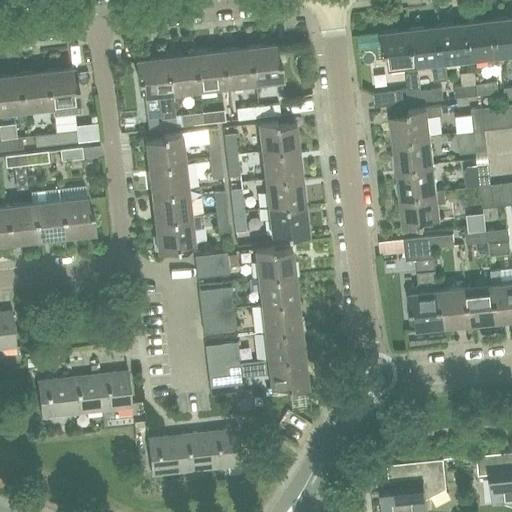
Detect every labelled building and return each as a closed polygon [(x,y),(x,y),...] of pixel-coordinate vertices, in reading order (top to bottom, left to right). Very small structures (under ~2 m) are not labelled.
[(499,35),(501,53),(511,51),(511,14),(492,17),(494,36),(499,35)] [(473,56),(501,53),(499,35),(494,36),(492,17),(465,20),(467,39),(471,38),(473,56)] [(446,59),(473,56),(471,38),(467,39),(465,20),(437,24),(439,42),(443,41),(446,59)] [(448,78),(446,59),(443,41),(439,42),(437,24),(410,27),(412,45),(416,44),(418,63),(433,61),(435,79),(448,78)] [(416,44),(412,45),(410,27),(382,30),(385,51),(388,50),(390,66),(409,64),(410,72),(407,76),(408,87),(400,88),(401,102),(422,100),(421,89),(418,63),(416,44)] [(254,63),(256,81),(284,78),(282,59),(277,59),(275,42),(247,45),(249,64),(254,63)] [(228,85),(256,81),(254,63),(249,64),(247,45),(219,49),(221,67),(226,66),(228,85)] [(200,88),(228,85),(226,66),(221,67),(219,49),(191,52),(193,70),(198,70),(200,88)] [(172,91),(200,88),(198,70),(193,70),(191,52),(163,56),(165,74),(170,73),(172,91)] [(171,91),(172,91),(170,73),(165,74),(163,56),(135,59),(138,79),(142,78),(144,95),(158,93),(161,117),(147,118),(148,130),(176,127),(171,91)] [(50,87),(52,105),(53,115),(82,112),(81,101),(79,84),(75,85),(73,66),(45,69),(47,88),(50,87)] [(24,108),(52,105),(50,87),(47,88),(45,69),(17,72),(19,91),(22,91),(24,108)] [(0,110),(24,108),(22,91),(19,91),(17,72),(0,74),(0,110)] [(476,84),(478,95),(498,93),(497,81),(476,84)] [(456,97),(478,95),(476,84),(454,86),(456,97)] [(421,89),(422,100),(444,97),(443,86),(421,89)] [(259,106),(260,117),(280,115),(302,113),(300,100),(278,102),(278,104),(259,106)] [(506,126),(511,125),(511,103),(503,104),(506,126)] [(414,136),(431,134),(429,116),(442,114),(441,104),(428,106),(410,108),(410,112),(392,114),(395,143),(414,141),(414,136)] [(495,128),(506,126),(503,104),(492,105),(495,128)] [(485,129),(495,128),(492,105),(482,107),(485,129)] [(238,119),(260,117),(259,106),(236,108),(238,119)] [(474,130),(485,129),(482,107),(471,108),(474,130)] [(203,112),(205,123),(225,120),(223,110),(203,112)] [(182,126),(205,123),(203,112),(181,114),(182,126)] [(281,152),(300,150),(296,121),(278,124),(277,120),(260,122),(263,150),(280,148),(281,152)] [(56,132),(57,144),(98,140),(96,126),(76,129),(76,130),(56,132)] [(217,127),(206,128),(206,129),(208,141),(209,156),(220,155),(217,127)] [(206,128),(182,131),(183,144),(208,141),(206,129),(206,128)] [(485,129),(474,130),(476,151),(487,150),(485,129)] [(167,162),(185,159),(183,144),(182,131),(163,134),(164,138),(145,140),(148,168),(167,166),(167,162)] [(35,146),(57,144),(56,132),(34,135),(35,146)] [(226,154),(237,153),(235,133),(223,134),(226,154)] [(416,164),(435,162),(431,134),(414,136),(414,141),(395,143),(399,171),(417,170),(416,164)] [(0,139),(1,150),(23,148),(21,136),(0,139)] [(61,161),(82,159),(81,147),(60,149),(61,161)] [(303,177),(300,150),(281,152),(280,148),(263,150),(266,178),(284,176),(284,180),(303,177)] [(27,153),(28,164),(48,162),(47,151),(27,153)] [(6,167),(28,164),(27,153),(4,156),(6,167)] [(237,153),(226,154),(228,176),(239,175),(237,153)] [(209,156),(212,179),(222,177),(220,155),(209,156)] [(170,189),(188,187),(185,159),(167,162),(167,166),(148,168),(152,196),(171,193),(170,189)] [(438,190),(435,162),(416,164),(417,170),(399,171),(402,199),(420,197),(419,192),(438,190)] [(480,185),(491,184),(489,163),(478,165),(467,165),(464,170),(466,187),(480,185)] [(306,205),(303,177),(284,180),(284,176),(266,178),(270,205),(287,203),(287,208),(306,205)] [(504,205),(511,203),(511,181),(502,183),(504,205)] [(493,206),(504,205),(502,183),(491,184),(493,206)] [(482,207),(493,206),(491,184),(480,185),(482,207)] [(174,217),(192,215),(188,187),(170,189),(171,193),(152,196),(155,223),(174,221),(174,217)] [(232,210),(243,209),(241,188),(230,189),(232,210)] [(420,197),(402,199),(405,226),(426,224),(425,220),(441,218),(440,204),(444,203),(447,198),(446,189),(438,190),(419,192),(420,197)] [(215,212),(226,211),(224,190),(212,191),(215,212)] [(66,216),(68,235),(97,232),(94,211),(90,212),(88,196),(61,199),(63,217),(66,216)] [(40,239),(68,235),(66,216),(63,217),(61,199),(33,202),(35,220),(38,220),(40,239)] [(12,242),(40,239),(38,220),(35,220),(33,202),(5,206),(7,224),(10,223),(12,242)] [(310,233),(306,205),(287,208),(287,203),(270,205),(273,234),(288,232),(288,236),(310,233)] [(0,243),(12,242),(10,223),(7,224),(5,206),(0,206),(0,243)] [(243,209),(232,210),(235,232),(246,231),(243,209)] [(226,211),(215,212),(218,234),(229,232),(226,211)] [(174,221),(155,223),(159,252),(180,249),(180,245),(195,243),(194,229),(201,228),(199,214),(192,215),(174,217),(174,221)] [(487,230),(488,242),(509,240),(507,228),(487,230)] [(466,244),(488,242),(487,230),(465,232),(466,244)] [(432,236),(433,247),(453,245),(452,234),(432,236)] [(433,247),(432,236),(379,241),(380,254),(405,252),(406,260),(432,258),(431,247),(433,247)] [(278,277),(296,275),(293,247),(275,249),(274,246),(256,248),(259,276),(278,274),(278,277)] [(218,264),(219,275),(230,274),(227,251),(195,255),(197,266),(218,264)] [(198,277),(219,275),(218,264),(197,266),(198,277)] [(410,286),(412,311),(416,311),(418,329),(447,326),(445,306),(440,307),(438,289),(436,269),(417,272),(419,285),(410,286)] [(474,323),(502,320),(500,301),(495,301),(491,269),(490,270),(492,283),(466,286),(467,304),(472,304),(474,323)] [(502,320),(511,318),(511,281),(502,282),(500,269),(491,269),(495,301),(500,301),(502,320)] [(300,303),(296,275),(278,277),(278,274),(259,276),(262,304),(280,302),(281,305),(300,303)] [(223,308),(234,307),(231,285),(220,287),(222,298),(223,308)] [(447,326),(474,323),(472,304),(467,304),(466,286),(438,289),(440,307),(445,306),(447,326)] [(200,300),(222,298),(220,287),(199,289),(200,300)] [(202,311),(223,308),(222,298),(200,300),(202,311)] [(303,331),(300,303),(281,305),(280,302),(262,304),(265,332),(284,330),(284,333),(303,331)] [(223,308),(224,319),(225,330),(236,329),(234,307),(223,308)] [(203,321),(224,319),(223,308),(202,311),(203,321)] [(0,311),(0,348),(17,347),(12,310),(0,311)] [(204,333),(225,330),(224,319),(203,321),(204,333)] [(306,359),(303,331),(284,333),(284,330),(265,332),(269,359),(287,357),(287,361),(306,359)] [(229,364),(240,363),(238,341),(227,342),(228,353),(229,364)] [(207,356),(228,353),(227,342),(205,345),(207,356)] [(208,366),(229,364),(228,353),(207,356),(208,366)] [(309,387),(306,359),(287,361),(287,357),(269,359),(272,387),(288,385),(288,389),(309,387)] [(230,374),(232,385),(243,383),(240,363),(229,364),(230,374)] [(209,376),(230,374),(229,364),(208,366),(209,376)] [(98,375),(102,411),(132,407),(128,371),(98,375)] [(210,387),(232,385),(230,374),(209,376),(210,387)] [(72,414),(102,411),(98,375),(68,378),(72,414)] [(42,418),(72,414),(68,378),(38,382),(42,418)] [(209,431),(213,468),(244,464),(239,428),(209,431)] [(183,471),(213,468),(209,431),(179,434),(183,471)] [(153,474),(183,471),(179,434),(148,438),(153,474)] [(511,467),(504,468),(502,452),(476,455),(478,474),(491,473),(494,502),(499,501),(511,504),(511,467)] [(420,511),(422,511),(427,511),(427,508),(431,507),(430,495),(447,488),(444,458),(407,462),(408,480),(395,481),(396,489),(382,490),(384,511),(420,511)]
